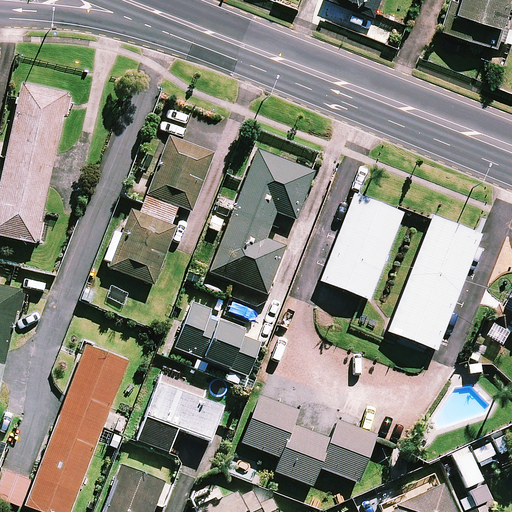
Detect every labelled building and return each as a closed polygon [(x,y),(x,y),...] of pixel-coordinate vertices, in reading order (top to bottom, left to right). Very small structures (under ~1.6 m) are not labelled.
[(331,0),(373,16),(379,0),(331,0)] [(511,0),(460,0),(460,4),(452,1),(442,32),(497,49),(511,0)] [(67,96),(20,86),(0,178),(0,237),(34,245),(67,96)] [(213,156),(169,139),(142,210),(127,221),(109,269),(153,286),(175,229),(170,227),(177,208),(191,213),(213,156)] [(314,173),(258,151),(210,274),(266,296),(284,248),(265,241),(275,213),(295,221),(314,173)] [(412,197),(364,179),(329,269),(376,287),(412,197)] [(489,221),(441,203),(397,317),(445,336),(489,221)] [(0,378),(20,292),(0,287),(0,378)] [(210,312),(192,304),(174,349),(246,378),(259,345),(240,338),(241,333),(207,319),(210,312)] [(69,511),(127,363),(85,348),(24,507),(37,511),(69,511)] [(203,392),(161,376),(136,441),(168,453),(177,430),(209,442),(222,408),(200,400),(203,392)] [(301,414),(258,397),(240,444),(280,459),(274,473),(311,487),(318,469),(357,484),(375,436),(356,429),(359,421),(307,401),(301,414)] [(502,456),(511,451),(502,432),(469,449),(479,470),(490,464),(496,475),(508,468),(502,456)] [(447,482),(453,495),(481,481),(465,447),(437,461),(440,468),(426,475),(433,490),(447,482)] [(172,486),(117,466),(99,511),(149,511),(153,504),(163,508),(172,486)] [(30,482),(7,470),(0,484),(0,499),(17,508),(30,482)] [(256,506),(247,487),(196,511),(275,511),(269,499),(256,506)]
